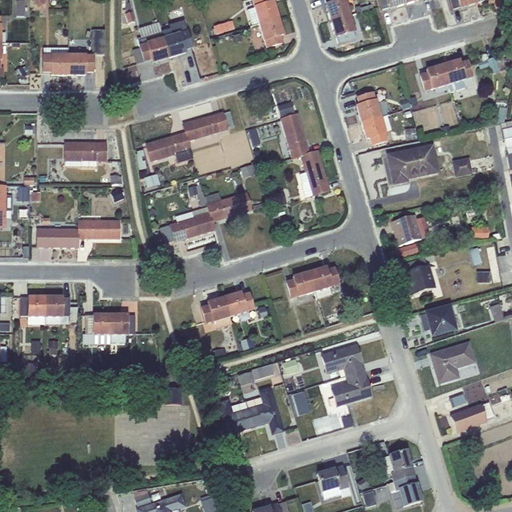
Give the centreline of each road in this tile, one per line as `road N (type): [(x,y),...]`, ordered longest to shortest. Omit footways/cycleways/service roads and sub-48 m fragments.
road 1 (residential): [(319,76),(366,239),(186,282)]
road 2 (residential): [(424,414),(245,473)]
road 3 (residential): [(314,59),(136,109)]
road 4 (residential): [(319,76),(485,28)]
